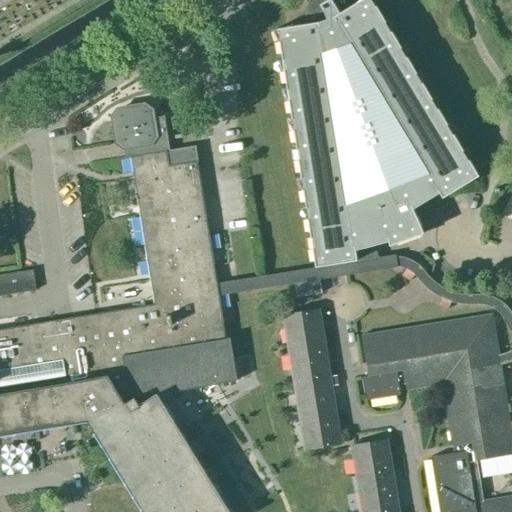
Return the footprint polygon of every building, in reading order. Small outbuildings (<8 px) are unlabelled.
[(331,0),(325,0),(323,1),(322,0),(311,0),(310,2),(308,5),(306,8),(306,11),(305,14),(305,16),(305,19),(305,21),(305,23),(276,27),(315,266),(378,256),(375,244),(388,240),(389,245),(423,232),(412,207),(439,191),(442,197),(478,175),(372,0),(358,0),(339,12),(331,0)] [(144,102),(116,106),(110,115),(114,143),(123,150),(125,158),(128,158),(151,303),(0,329),(0,433),(87,420),(144,511),(229,511),(155,394),(216,383),(235,379),(228,336),(225,337),(218,293),(217,281),(198,160),(199,160),(196,145),(169,149),(163,116),(154,117),(153,109),(144,102)] [(171,117),(173,128),(192,125),(190,114),(171,117)] [(222,152),(223,163),(240,162),(239,151),(222,152)] [(315,266),(217,281),(218,293),(294,281),(319,277),(395,264),(397,264),(399,265),(400,265),(402,266),(404,266),(406,267),(408,268),(409,269),(411,271),(412,272),(413,274),(417,278),(421,283),(425,287),(429,290),(434,293),(439,296),(445,299),(452,300),(458,302),(464,303),(471,303),(477,303),(479,303),(481,303),(484,303),(486,304),(488,305),(490,306),(492,307),(494,308),(495,310),(497,311),(499,313),(500,315),(511,334),(511,345),(510,347),(508,349),(505,350),(503,351),(500,352),(497,353),(499,363),(502,362),(505,362),(507,361),(510,359),(511,358),(511,314),(509,309),(507,307),(505,304),(503,302),(500,300),(498,298),(495,297),(492,295),(489,294),(486,293),(483,293),(480,292),(476,292),(472,293),(467,293),(462,292),(457,292),(453,291),(448,289),(444,287),(438,284),(434,281),(429,277),(425,273),(421,268),(419,266),(417,264),(414,262),(412,260),(409,258),(406,257),(403,256),(400,255),(396,255),(393,254),(378,256),(315,266)] [(6,278),(9,294),(34,290),(32,274),(6,278)] [(319,277),(294,281),(296,296),(321,292),(319,277)] [(283,315),(289,348),(324,343),(319,309),(283,315)] [(474,462),(511,456),(511,450),(499,363),(497,353),(492,316),(361,336),(368,377),(362,378),(366,400),(400,394),(398,381),(405,380),(406,390),(442,384),(452,446),(456,445),(458,452),(431,457),(439,511),(511,511),(511,497),(480,503),(474,462)] [(289,348),(294,382),(330,376),(324,343),(289,348)] [(294,382),(300,415),(335,409),(330,376),(294,382)] [(300,415),(305,448),(341,443),(335,409),(300,415)] [(350,446),(356,479),(392,473),(387,440),(350,446)] [(0,466),(16,464),(12,441),(0,443),(0,466)] [(356,479),(361,511),(368,511),(398,507),(392,473),(356,479)]
